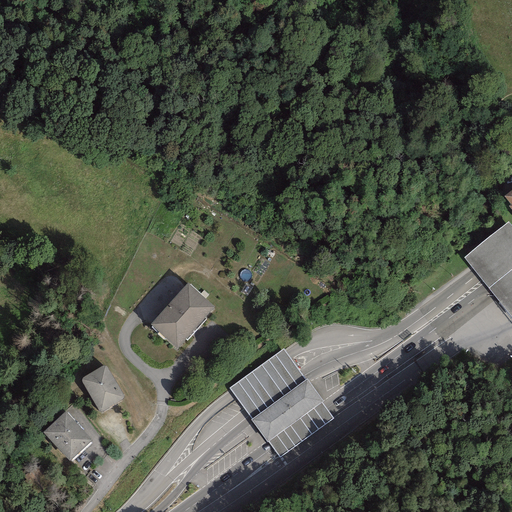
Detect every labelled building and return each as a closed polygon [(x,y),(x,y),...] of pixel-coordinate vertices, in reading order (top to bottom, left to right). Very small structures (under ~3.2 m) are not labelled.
[(511,192),(503,200),(511,212),(511,192)] [(511,228),(508,224),(465,258),(482,280),(511,317),(511,228)] [(188,281),(154,320),(182,345),(216,306),(188,281)] [(279,352),(225,391),(229,397),(245,418),(259,437),(278,463),(332,423),(314,399),(298,377),(284,358),(279,352)] [(106,362),(79,379),(102,414),(129,397),(106,362)] [(69,408),(45,428),(69,459),(94,439),(69,408)]
